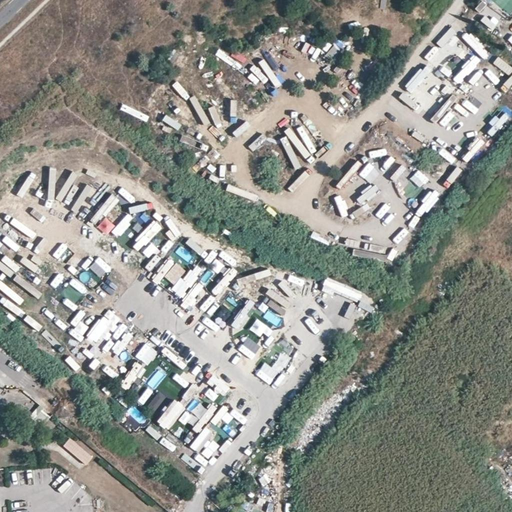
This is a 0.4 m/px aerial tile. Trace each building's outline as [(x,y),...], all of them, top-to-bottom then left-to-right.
[(493,12),(490,18),(508,28),(511,22),(493,12)] [(455,20),(464,31),(470,27),(460,16),(455,20)] [(484,18),(481,23),(500,34),(503,29),(484,18)] [(482,61),(490,55),(472,30),(464,36),(482,61)] [(440,46),(409,81),(417,88),(448,53),(440,46)] [(448,67),(455,73),(471,55),(463,49),(448,67)] [(491,58),(498,74),(504,71),(497,55),(491,58)] [(401,101),(417,115),(428,103),(412,89),(401,101)] [(479,140),(460,157),(471,168),(489,151),(479,140)] [(446,157),(450,152),(436,142),(433,147),(446,157)] [(391,334),(400,342),(411,330),(402,322),(391,334)] [(87,465),(93,456),(69,439),(62,448),(87,465)]
